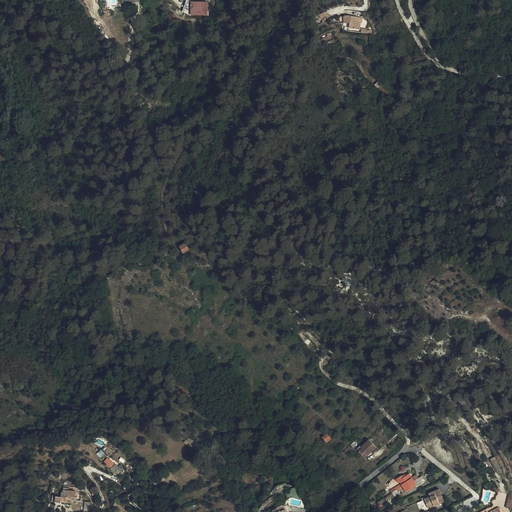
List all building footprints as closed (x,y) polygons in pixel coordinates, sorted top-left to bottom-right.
[(185,1),(185,14),(209,14),(208,0),(185,1)] [(347,14),(342,15),(343,23),(349,23),(347,28),(360,29),(360,22),(362,22),(362,16),(347,14)] [(178,251),(185,247),(180,238),(177,239),(179,242),(175,244),(178,251)] [(327,437),(323,432),(319,436),(323,440),(327,437)] [(189,437),(185,441),(190,446),(194,443),(189,437)] [(358,443),(354,446),(362,455),(374,445),(367,437),(358,444),(358,443)] [(108,456),(104,462),(119,473),(123,468),(108,456)] [(495,456),(490,458),(497,473),(503,470),(495,456)] [(413,484),(410,480),(408,478),(405,473),(400,477),(398,475),(392,478),(395,483),(397,482),(403,491),(413,484)] [(70,498),(72,492),(64,490),(64,492),(59,491),(58,492),(57,492),(56,498),(51,497),(50,503),(55,503),(55,502),(64,503),(65,497),(70,498)] [(443,504),(438,491),(427,495),(428,498),(423,500),(426,510),(443,504)] [(509,511),(511,504),(511,498),(507,497),(503,510),(509,511)] [(286,511),(279,501),(274,504),(276,509),(269,511),(286,511)]
